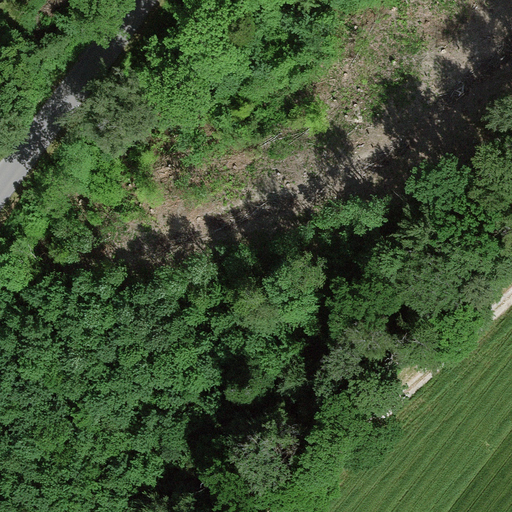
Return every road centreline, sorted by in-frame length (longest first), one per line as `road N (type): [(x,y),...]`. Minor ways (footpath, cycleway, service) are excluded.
road 1 (track): [(277,511),(511,296)]
road 2 (tertiary): [(0,187),(140,0)]
